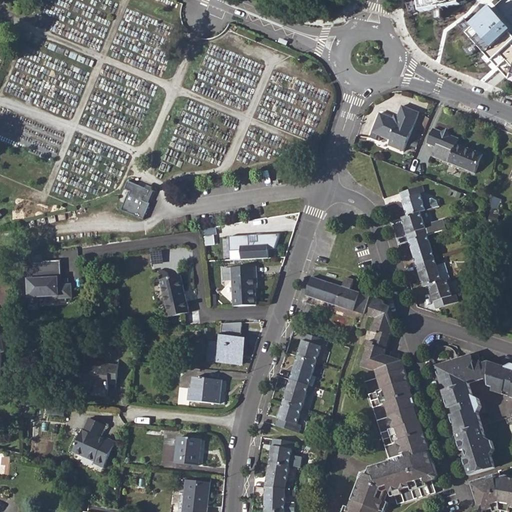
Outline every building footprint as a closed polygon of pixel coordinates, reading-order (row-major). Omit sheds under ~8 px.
[(418,0),(421,11),(460,4),(459,0),(418,0)] [(507,79),(511,68),(511,30),(493,8),(467,30),(507,79)] [(393,118),(379,113),(369,137),(377,141),(379,136),(389,140),(387,145),(402,151),(418,113),(401,106),(397,117),(393,118)] [(450,129),(442,132),(433,129),(432,130),(427,128),(422,140),(428,142),(427,144),(435,147),(431,157),(450,164),(450,163),(476,174),(483,154),(458,144),(459,139),(453,136),(450,129)] [(121,210),(144,220),(151,203),(149,203),(155,188),(147,185),(145,188),(128,181),(125,189),(131,192),(129,195),(128,194),(121,210)] [(423,187),(402,193),(409,216),(421,212),(426,211),(438,207),(437,202),(432,199),(423,202),(422,196),(425,194),(423,187)] [(498,211),(503,199),(493,196),(492,206),(491,208),(498,211)] [(426,228),(421,212),(409,216),(403,218),(410,241),(430,235),(433,235),(431,227),(426,228)] [(204,228),(205,241),(215,240),(213,227),(204,228)] [(434,251),(430,235),(410,241),(418,265),(440,258),(454,254),(451,243),(436,248),(437,251),(434,251)] [(249,237),(230,237),(230,252),(241,252),(241,261),(268,260),(268,250),(275,250),(280,236),(258,236),(258,243),(255,243),(254,247),(250,247),(249,237)] [(443,266),(440,258),(418,265),(425,289),(431,287),(443,284),(438,267),(443,266)] [(28,263),(30,303),(39,303),(39,297),(59,296),(59,299),(60,298),(60,302),(67,302),(67,298),(72,298),(71,284),(68,285),(68,279),(63,280),(61,260),(42,261),(42,262),(28,263)] [(450,282),(451,281),(446,265),(443,266),(438,267),(443,284),(450,282)] [(232,268),(234,307),(256,306),(255,284),(257,284),(256,268),(232,268)] [(160,280),(168,317),(189,312),(181,275),(160,280)] [(306,296),(362,314),(368,296),(350,290),(353,280),(345,279),(343,288),(311,278),(306,296)] [(454,297),(450,282),(443,284),(431,287),(438,311),(461,304),(458,296),(454,297)] [(481,292),(492,296),(494,290),(482,285),(481,292)] [(388,315),(383,313),(385,306),(384,302),(376,299),(370,317),(377,319),(375,328),(374,327),(368,346),(369,347),(364,362),(362,366),(377,371),(379,377),(365,381),(390,458),(407,453),(408,456),(371,468),(368,476),(363,474),(351,509),(348,507),(346,511),(385,511),(384,511),(390,493),(396,491),(401,503),(438,491),(434,479),(436,478),(438,474),(403,362),(385,356),(393,331),(388,315)] [(0,361),(5,360),(5,359),(5,357),(5,354),(4,352),(4,349),(8,348),(1,317),(0,316),(0,361)] [(305,333),(298,357),(317,362),(322,347),(325,348),(327,340),(305,333)] [(217,362),(242,365),(244,347),(246,347),(247,337),(221,334),(217,362)] [(485,436),(481,423),(477,411),(481,404),(478,396),(472,393),(468,382),(485,378),(488,385),(493,386),(492,389),(511,395),(511,364),(510,363),(505,366),(488,361),(481,363),(480,361),(473,362),(471,355),(437,366),(470,475),(495,467),(491,453),(494,447),(492,438),(485,436)] [(298,357),(291,380),(313,386),(316,377),(313,376),(317,362),(298,357)] [(80,391),(90,392),(91,386),(108,388),(109,383),(116,384),(118,366),(83,363),(80,391)] [(189,401),(220,404),(222,381),(194,378),(193,389),(190,389),(189,401)] [(511,409),(511,395),(492,389),(493,386),(488,385),(485,378),(468,382),(472,393),(478,396),(481,404),(477,411),(481,423),(510,415),(511,409)] [(291,380),(284,403),(303,408),(308,393),(311,394),(313,386),(291,380)] [(299,423),(303,408),(284,403),(277,426),(300,433),(302,424),(299,423)] [(94,463),(104,468),(116,443),(106,438),(105,440),(101,438),(107,425),(90,418),(84,431),(83,430),(73,452),(95,462),(94,463)] [(176,464),(199,466),(202,440),(179,438),(176,464)] [(274,440),(270,463),(290,467),(293,451),(296,452),(298,443),(274,440)] [(270,463),(266,488),(289,489),(291,482),(288,481),(290,467),(270,463)] [(511,511),(511,475),(506,474),(496,477),(495,474),(472,481),(480,508),(484,510),(486,509),(486,511),(511,511)] [(183,511),(207,511),(211,483),(188,481),(183,511)] [(266,488),(266,511),(286,511),(286,497),(289,497),(289,489),(266,488)]
